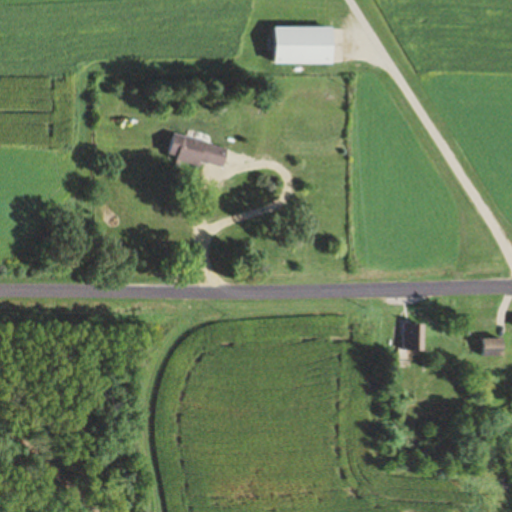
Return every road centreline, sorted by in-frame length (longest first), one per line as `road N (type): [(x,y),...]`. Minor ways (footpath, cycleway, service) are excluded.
road 1 (residential): [(511,285),(0,290)]
road 2 (residential): [(349,0),(511,262)]
